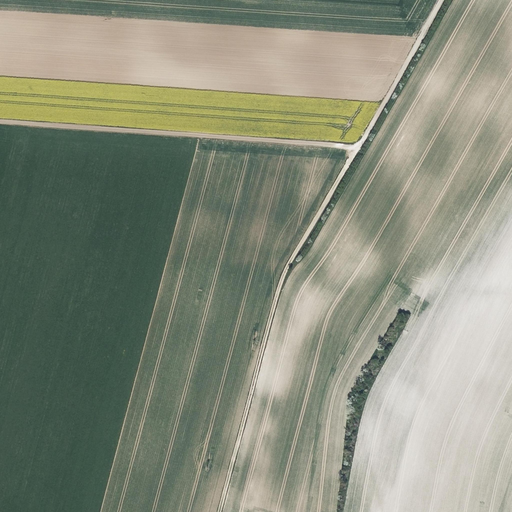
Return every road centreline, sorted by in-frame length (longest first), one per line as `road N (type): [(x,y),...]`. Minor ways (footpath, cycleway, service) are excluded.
road 1 (track): [(219,511),(285,266),(441,0)]
road 2 (track): [(0,121),(359,144)]
